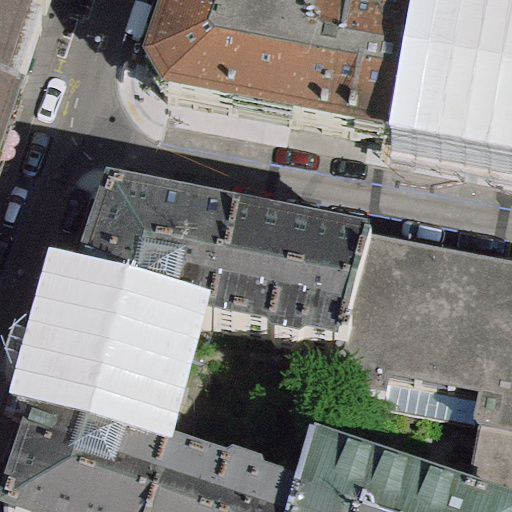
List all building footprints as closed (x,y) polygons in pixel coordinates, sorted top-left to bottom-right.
[(0,0),(0,98),(19,105),(53,0),(0,0)] [(346,16),(298,0),(183,0),(156,80),(172,105),(398,148),(423,19),(382,8),(378,32),(354,27),(346,16)] [(357,0),(382,8),(423,19),(427,0),(357,0)] [(511,0),(427,0),(423,19),(511,35),(511,0)] [(511,169),(511,35),(423,19),(398,148),(511,169)] [(0,162),(19,105),(0,98),(0,162)] [(214,333),(240,233),(114,206),(81,303),(183,325),(214,333)] [(240,233),(214,333),(342,357),(371,257),(240,233)] [(511,284),(371,257),(342,357),(330,395),(385,405),(388,389),(482,406),(478,436),(483,437),(511,441),(511,284)] [(140,457),(183,325),(81,303),(39,426),(140,457)] [(478,436),(482,406),(388,389),(385,405),(383,418),(478,436)] [(140,457),(39,426),(10,511),(157,511),(171,468),(140,457)] [(474,511),(511,511),(511,441),(483,437),(468,510),(474,511)] [(315,456),(299,510),(298,511),(474,511),(468,510),(315,456)] [(298,511),(299,510),(171,468),(157,511),(298,511)]
